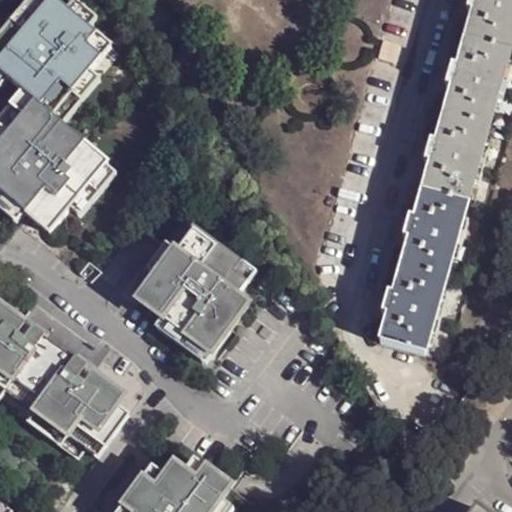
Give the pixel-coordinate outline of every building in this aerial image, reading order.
[(81,0),(32,0),(0,39),(0,71),(24,90),(0,121),(0,148),(2,150),(0,152),(0,187),(10,195),(32,212),(70,243),(127,171),(67,124),(58,117),(93,72),(113,47),(89,27),(77,16),(84,7),(87,5),(81,0)] [(474,14),(466,41),(511,51),(511,47),(511,0),(470,0),(467,11),(474,14)] [(77,16),(89,27),(96,18),(84,7),(77,16)] [(451,88),(444,116),(489,129),(511,51),(466,41),(458,68),(452,66),(446,86),(451,88)] [(0,121),(24,90),(0,71),(0,152),(2,150),(0,148),(0,121)] [(103,79),(93,72),(58,117),(67,124),(103,79)] [(432,164),(424,191),(469,202),(489,129),(444,116),(437,144),(431,141),(424,162),(432,164)] [(410,240),(402,267),(447,280),(469,202),(424,191),(416,218),(409,216),(402,237),(410,239),(410,240)] [(32,212),(10,195),(3,204),(24,222),(32,212)] [(263,274),(190,218),(134,291),(169,318),(218,355),(255,307),(244,298),(263,274)] [(426,355),(447,280),(402,267),(395,295),(388,292),(381,313),(389,316),(381,342),(426,355)] [(145,397),(0,293),(0,397),(84,457),(91,446),(103,456),(145,397)] [(218,355),(169,318),(163,326),(211,364),(218,355)] [(375,427),(388,418),(377,402),(370,407),(365,410),(375,427)] [(238,511),(239,511),(227,502),(236,490),(199,463),(190,475),(179,468),(170,480),(157,471),(126,511),(238,511)] [(17,511),(0,499),(0,511),(17,511)]
